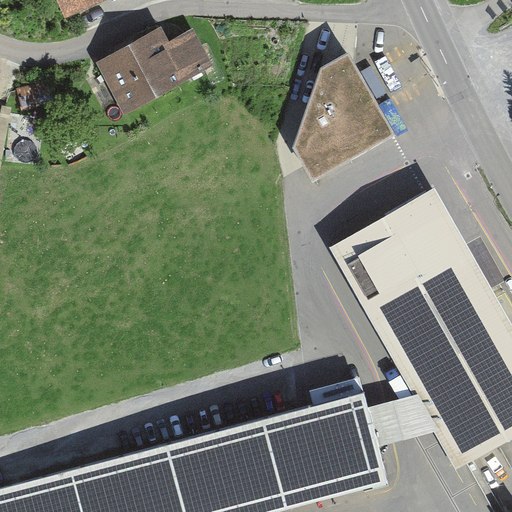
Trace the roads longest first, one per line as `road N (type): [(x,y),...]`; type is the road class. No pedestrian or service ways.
road 1 (unclassified): [(0,46),(74,53),(177,8),(406,12),(427,20)]
road 2 (unknown): [(357,335),(0,454)]
road 3 (tertiary): [(427,20),(511,187)]
